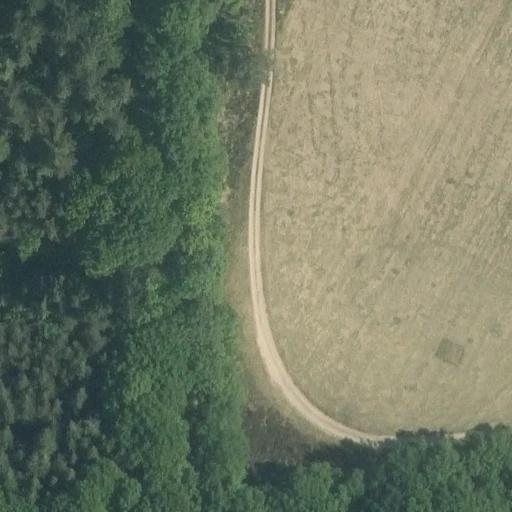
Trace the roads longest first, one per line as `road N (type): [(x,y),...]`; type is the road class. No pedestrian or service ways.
road 1 (track): [(511,433),(379,444),(334,437),(300,417),(268,354),(258,298),(269,0)]
road 2 (track): [(148,0),(189,511)]
road 3 (unknown): [(0,171),(160,167)]
